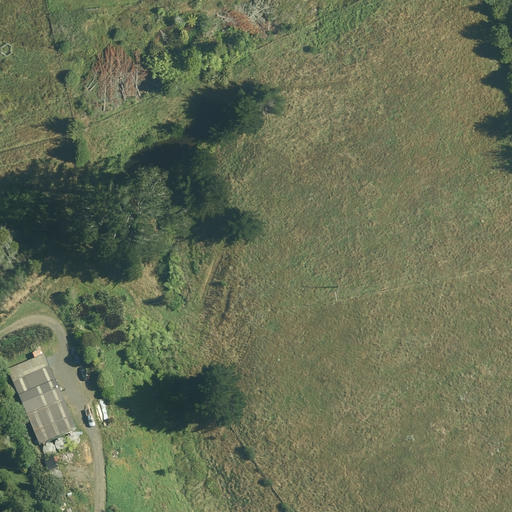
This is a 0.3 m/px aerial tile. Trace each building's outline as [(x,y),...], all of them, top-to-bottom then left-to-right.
[(7,372),(12,384),(31,376),(49,368),(47,363),(44,357),(7,372)] [(12,384),(28,420),(38,445),(76,430),(72,421),(68,412),(65,404),(59,390),(53,377),(49,368),(31,376),(12,384)] [(67,442),(68,444),(69,445),(70,446),(72,446),(74,446),(76,445),(77,444),(78,443),(78,441),(78,439),(77,437),(76,436),(74,435),(72,435),(70,436),(69,437),(68,438),(67,440),(67,442)] [(56,446),(56,448),(57,449),(59,450),(61,450),(63,450),(64,449),(66,448),(66,447),(67,445),(66,443),(66,441),(64,440),(62,439),(61,439),(59,440),(57,441),(56,442),(55,444),(56,446)] [(42,451),(43,453),(44,454),(46,455),(47,456),(49,456),(51,455),(52,454),(53,452),(53,450),(53,448),(52,447),(51,445),(49,445),(47,445),(45,445),(44,446),(43,448),(42,449),(42,451)]
